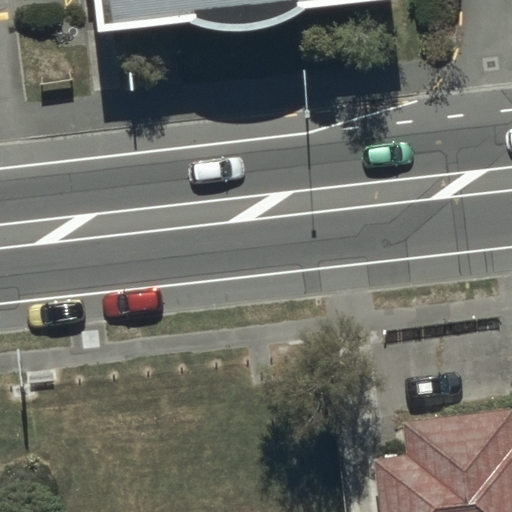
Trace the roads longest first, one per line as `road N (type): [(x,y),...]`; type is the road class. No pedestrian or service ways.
road 1 (secondary): [(511,179),(0,236)]
road 2 (residential): [(511,129),(494,0)]
